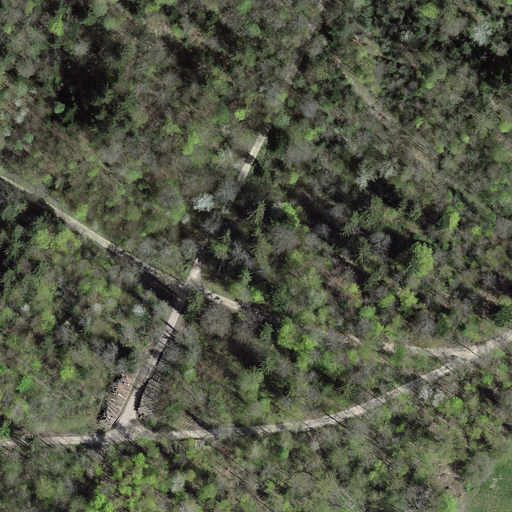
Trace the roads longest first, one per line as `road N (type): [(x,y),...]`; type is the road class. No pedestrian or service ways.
road 1 (track): [(511,329),(363,409),(304,425),(116,437)]
road 2 (track): [(189,286),(327,0)]
road 3 (track): [(473,350),(423,352),(352,340),(189,286)]
road 4 (track): [(189,286),(0,180)]
road 5 (track): [(116,437),(189,286)]
